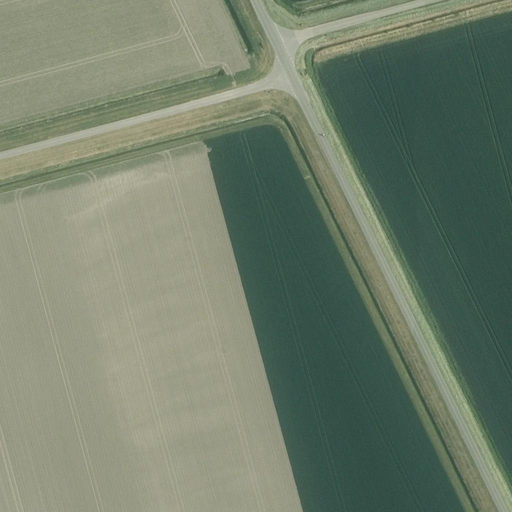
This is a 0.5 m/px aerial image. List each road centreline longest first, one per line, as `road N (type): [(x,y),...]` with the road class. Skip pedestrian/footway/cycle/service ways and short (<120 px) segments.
road 1 (unclassified): [(504,511),(292,75)]
road 2 (unclassified): [(0,155),(292,75)]
road 3 (unclassified): [(278,42),(442,0)]
